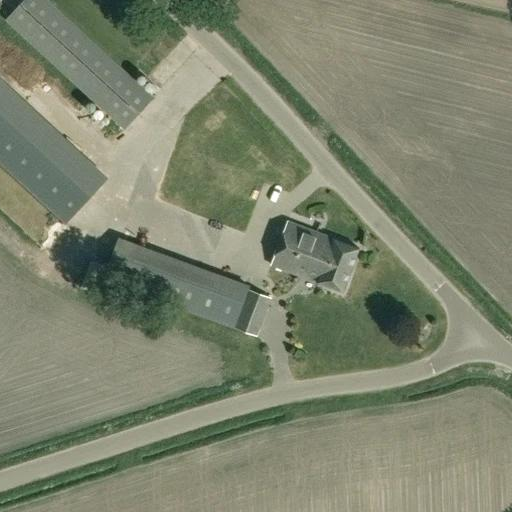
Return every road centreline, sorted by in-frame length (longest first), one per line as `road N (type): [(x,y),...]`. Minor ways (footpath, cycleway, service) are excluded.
road 1 (unclassified): [(0,483),(288,392),(413,370),(446,359),(478,332)]
road 2 (unclassified): [(478,332),(169,0)]
